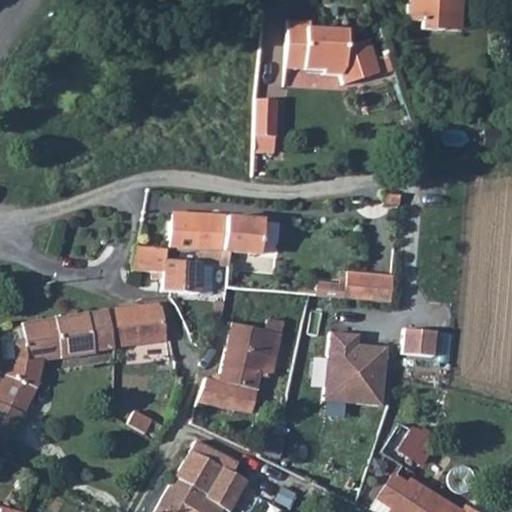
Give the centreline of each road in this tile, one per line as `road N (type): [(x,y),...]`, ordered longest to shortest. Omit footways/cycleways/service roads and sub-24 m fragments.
road 1 (residential): [(6,243),(160,186),(365,191)]
road 2 (residential): [(6,243),(166,304),(187,358),(207,359),(217,331)]
road 3 (track): [(129,511),(180,414),(190,384),(187,358)]
